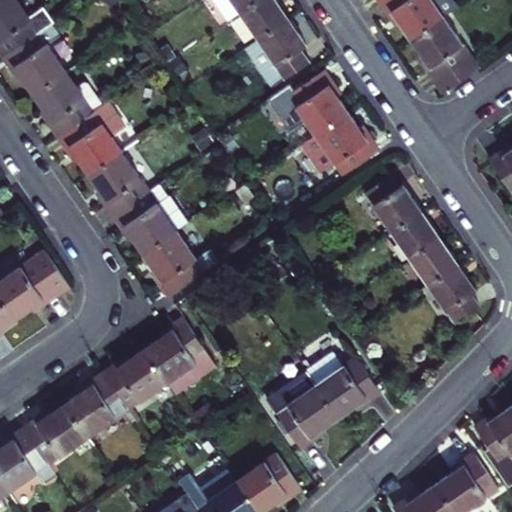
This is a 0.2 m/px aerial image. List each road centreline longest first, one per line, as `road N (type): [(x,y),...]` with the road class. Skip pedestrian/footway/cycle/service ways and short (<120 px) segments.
road 1 (residential): [(0,123),(90,250),(101,301),(77,342),(0,392)]
road 2 (residential): [(333,511),(511,331)]
road 3 (residential): [(425,139),(328,0)]
road 4 (residential): [(511,261),(425,139)]
